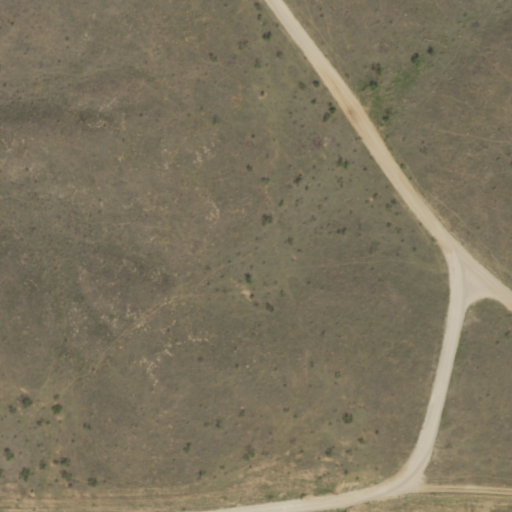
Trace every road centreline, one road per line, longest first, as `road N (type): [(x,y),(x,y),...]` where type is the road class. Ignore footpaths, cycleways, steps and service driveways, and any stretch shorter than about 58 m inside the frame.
road 1 (residential): [(511,282),(339,129),(246,0)]
road 2 (residential): [(219,511),(309,491),(408,482),(511,493)]
